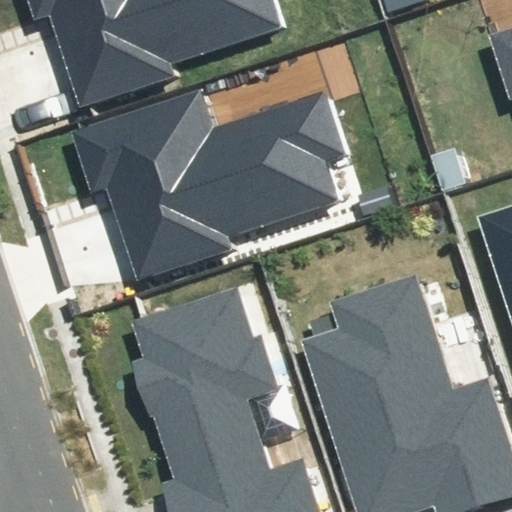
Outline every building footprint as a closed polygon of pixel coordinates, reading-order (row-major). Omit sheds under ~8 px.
[(38,0),(43,13),(61,8),(90,100),(186,71),(182,58),(293,24),(285,0),(38,0)] [(511,29),(503,33),(511,59),(511,29)] [(85,120),(106,188),(125,182),(154,275),(249,245),(245,233),(357,198),(343,155),(361,149),(342,89),(223,126),(210,82),(85,120)] [(511,205),(485,214),(511,298),(511,205)] [(308,331),(369,511),(408,511),(446,500),(449,511),(459,511),(511,494),(511,406),(501,374),(464,387),(423,268),(341,295),(348,318),(308,331)] [(141,350),(183,469),(169,473),(182,511),(334,511),(312,450),(290,458),(268,393),(290,385),(270,330),(262,333),(247,289),(147,323),(154,345),(141,350)]
